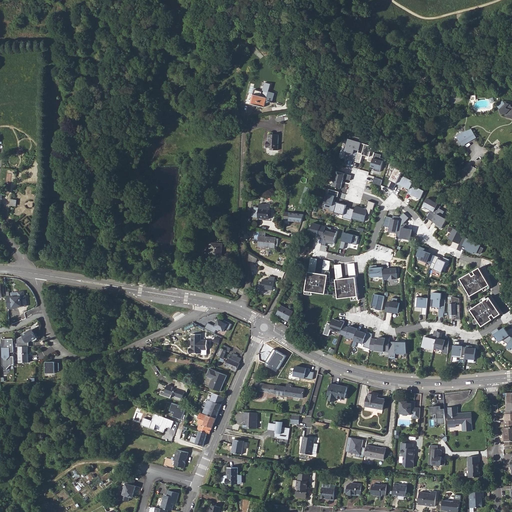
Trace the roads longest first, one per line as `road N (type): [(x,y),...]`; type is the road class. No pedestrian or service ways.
road 1 (residential): [(34,274),(54,341),(79,360),(123,351),(207,300)]
road 2 (residential): [(270,330),(365,375),(491,378)]
road 3 (residential): [(508,318),(467,336),(434,326),(381,328),(364,318),(361,260)]
road 4 (residential): [(383,205),(403,205),(430,239),(482,265),(508,318)]
road 5 (residential): [(34,274),(207,300)]
road 6 (residential): [(197,483),(260,334)]
